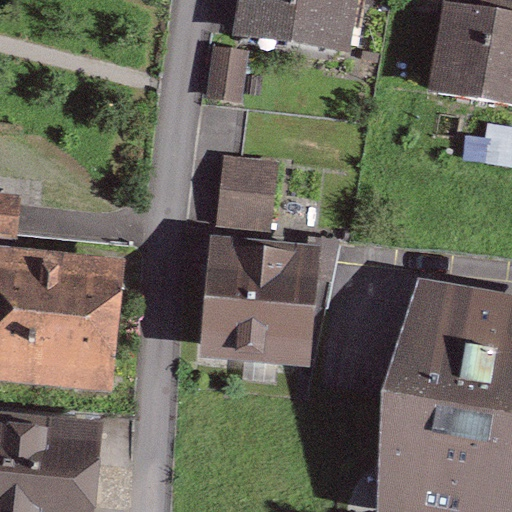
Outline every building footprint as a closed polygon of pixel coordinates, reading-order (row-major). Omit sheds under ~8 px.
[(360,0),(237,0),(231,44),(351,62),(360,0)] [(511,29),(440,17),(425,104),(511,118),(511,29)] [(271,170),(210,167),(207,227),(268,230),(271,170)] [(0,235),(8,237),(12,202),(0,200),(0,235)] [(0,377),(104,389),(117,278),(2,265),(8,237),(0,235),(0,377)] [(313,267),(203,255),(191,367),(302,378),(313,267)] [(511,511),(511,307),(411,290),(372,511),(511,511)] [(87,511),(94,431),(0,424),(0,511),(87,511)]
